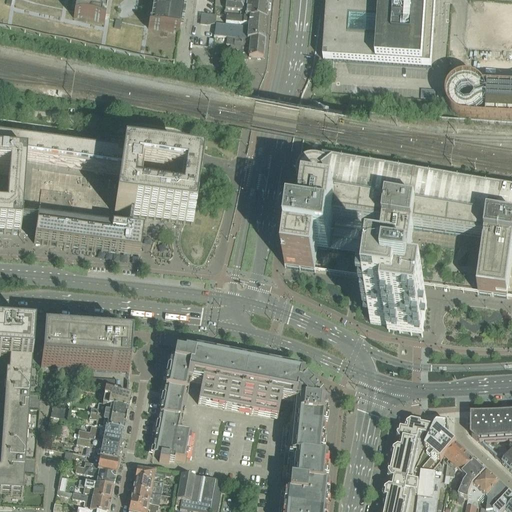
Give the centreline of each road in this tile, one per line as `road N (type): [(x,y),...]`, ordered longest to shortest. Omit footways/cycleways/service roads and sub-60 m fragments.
road 1 (tertiary): [(247,305),(298,48),(300,0)]
road 2 (tertiary): [(247,305),(0,275)]
road 3 (tertiary): [(0,303),(231,326)]
road 4 (tertiary): [(376,383),(357,347),(247,305)]
road 5 (tertiary): [(231,326),(376,383)]
road 6 (residential): [(118,511),(147,373)]
road 7 (tertiary): [(354,511),(376,383)]
